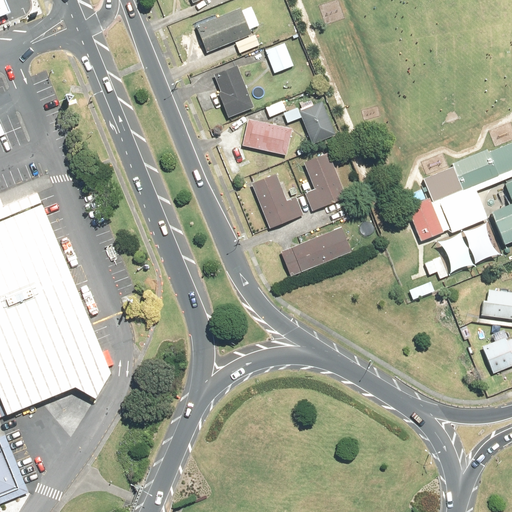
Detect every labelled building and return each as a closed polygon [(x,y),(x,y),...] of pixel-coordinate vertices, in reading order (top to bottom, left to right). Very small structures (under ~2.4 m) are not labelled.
[(0,0),(0,16),(12,12),(7,0),(0,0)] [(227,0),(188,0),(194,13),(227,0)] [(338,0),(319,6),(324,26),(344,20),(338,0)] [(195,25),(205,51),(250,33),(240,8),(195,25)] [(256,33),(237,40),(241,51),(260,44),(256,33)] [(287,44),(267,51),(275,74),(295,67),(287,44)] [(252,106),(236,64),(213,73),(220,91),(216,92),(225,117),(252,106)] [(284,98),(267,106),(271,115),(288,108),(284,98)] [(289,123),(304,117),(315,144),(338,135),(325,101),(313,106),(312,103),(285,114),(289,123)] [(376,105),(361,111),(365,121),(380,116),(376,105)] [(246,118),(240,144),(285,154),(291,127),(246,118)] [(511,143),(425,180),(433,200),(511,166),(511,143)] [(345,195),(326,152),(302,162),(313,188),(303,193),(310,210),(345,195)] [(274,173),(249,183),(267,228),(302,214),(296,197),(286,201),(274,173)] [(511,197),(511,204),(490,214),(501,242),(511,237),(511,177),(505,181),(511,197)] [(475,189),(442,203),(454,230),(487,217),(475,189)] [(102,341),(42,194),(7,206),(3,196),(0,196),(0,396),(8,416),(79,387),(101,400),(115,373),(102,341)] [(442,229),(429,198),(408,208),(421,238),(442,229)] [(286,267),(289,275),(349,250),(339,226),(279,251),(286,267)] [(477,267),(462,234),(441,244),(456,276),(477,267)] [(448,275),(441,257),(432,261),(440,279),(448,275)] [(481,299),(479,314),(511,318),(511,291),(487,288),(486,300),(481,299)] [(504,337),(481,346),(491,372),(511,363),(511,337),(505,340),(504,337)] [(0,500),(28,488),(5,435),(0,437),(0,418),(3,417),(0,410),(0,500)]
